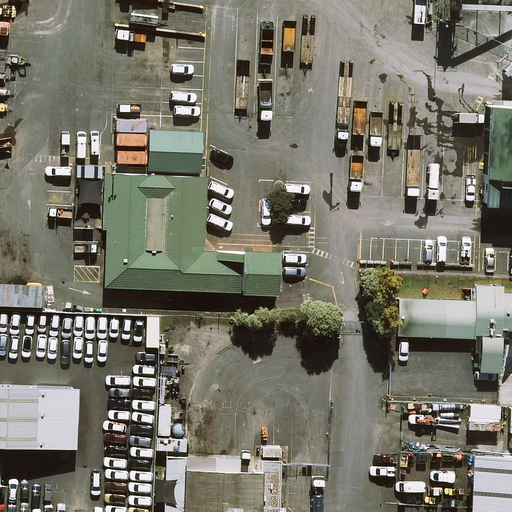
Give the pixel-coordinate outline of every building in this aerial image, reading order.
[(511,101),(489,102),(487,187),(511,187),(511,101)] [(204,119),(149,118),(148,158),(203,159),(204,119)] [(206,169),(103,167),(101,276),(237,279),(237,289),(271,290),(272,247),(204,246),(206,169)] [(100,179),(80,178),(79,198),(99,199),(100,179)] [(474,294),(397,292),(396,326),(503,328),(503,320),(511,320),(511,285),(505,285),(505,275),(474,275),(474,294)] [(0,284),(0,305),(42,307),(43,286),(0,284)] [(40,316),(0,314),(0,346),(39,348),(40,316)] [(34,381),(0,379),(0,439),(32,441),(34,381)] [(511,511),(511,451),(465,450),(463,511),(511,511)] [(256,511),(258,462),(178,458),(175,511),(256,511)] [(0,503),(17,503),(17,488),(0,488),(0,503)]
